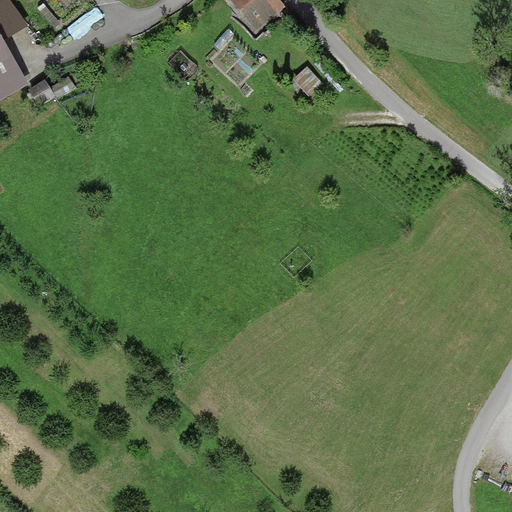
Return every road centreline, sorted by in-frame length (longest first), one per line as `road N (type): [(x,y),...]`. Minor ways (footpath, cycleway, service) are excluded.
road 1 (residential): [(306,0),(418,125),(511,198)]
road 2 (residential): [(511,369),(460,469),(460,511)]
